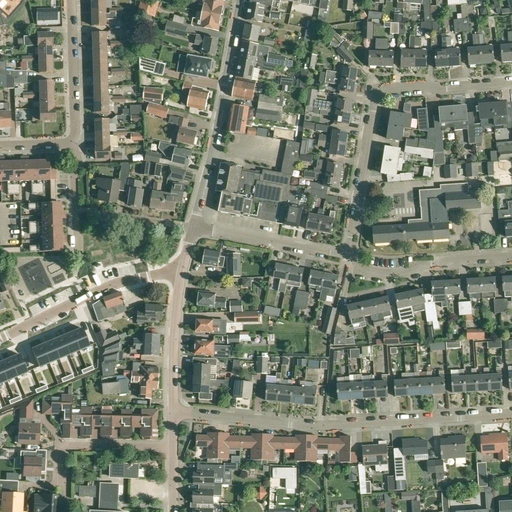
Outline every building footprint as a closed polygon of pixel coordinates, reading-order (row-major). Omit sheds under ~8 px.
[(0,0),(0,25),(2,25),(5,25),(27,0),(26,0),(0,0)] [(106,14),(105,0),(91,0),(92,14),(106,14)] [(142,0),(140,0),(137,13),(152,16),(155,3),(142,0)] [(203,13),(221,16),(221,15),(223,14),(224,11),(222,9),(222,8),(223,2),(220,1),(220,0),(192,0),(192,3),(205,5),(203,13)] [(250,0),(250,3),(271,7),(270,10),(278,12),(279,4),(319,14),(319,9),(309,6),(287,0),(250,0)] [(320,0),(287,0),(309,6),(319,9),(320,0)] [(320,0),(319,9),(327,10),(328,0),(320,0)] [(344,0),(343,10),(351,11),(352,0),(344,0)] [(271,7),(250,3),(247,21),(261,23),(263,11),(271,12),(270,17),(279,18),(280,12),(278,12),(270,10),(271,7)] [(467,19),(466,3),(460,4),(461,14),(457,14),(457,20),(461,19),(467,19)] [(109,14),(106,14),(92,14),(93,26),(106,26),(106,20),(116,19),(116,14),(116,9),(109,9),(109,14)] [(58,13),(47,13),(47,23),(59,23),(58,13)] [(221,16),(203,13),(202,20),(193,19),(192,26),(217,31),(219,25),(219,23),(222,22),(222,19),(220,17),(221,16)] [(173,23),(183,26),(185,18),(175,15),(173,23)] [(461,19),(457,20),(453,20),(455,33),(462,33),(461,19)] [(467,19),(461,19),(462,33),(470,32),(469,19),(467,19)] [(305,34),(315,35),(316,31),(315,31),(316,21),(312,20),(310,29),(307,29),(305,34)] [(432,21),(426,22),(423,22),(421,22),(421,28),(425,28),(425,34),(431,34),(431,27),(432,27),(432,23),(432,21)] [(183,26),(173,23),(168,22),(165,31),(183,36),(186,27),(183,26)] [(398,35),(398,24),(391,24),(390,35),(398,35)] [(257,42),(260,27),(245,25),(243,40),(257,42)] [(331,33),(342,45),(341,45),(346,50),(351,45),(347,40),(345,42),(334,30),(331,33)] [(509,46),(501,46),(502,63),(511,62),(511,31),(511,32),(508,32),(509,46)] [(38,47),(51,46),(51,45),(52,45),(52,33),(36,34),(36,36),(23,37),(24,46),(37,46),(38,47)] [(93,47),(107,46),(106,33),(93,33),(93,47)] [(315,35),(305,34),(304,40),(313,42),(315,35)] [(215,56),(218,39),(196,35),(194,44),(203,46),(202,54),(215,56)] [(479,43),(479,35),(474,35),(475,43),(474,43),(474,49),(467,49),(469,66),(481,65),(480,48),(481,48),(480,46),(479,46),(479,44),(479,43)] [(480,48),(481,65),(494,64),(492,47),(486,47),(486,42),(484,43),(483,35),(479,35),(479,43),(479,44),(479,46),(480,46),(481,48),(480,48)] [(446,51),(448,68),(461,67),(459,50),(452,51),(451,37),(445,38),(446,47),(445,47),(445,49),(447,49),(447,51),(446,51)] [(274,46),(275,40),(265,38),(264,44),(274,46)] [(414,46),(414,38),(410,38),(409,51),(401,51),(400,68),(413,68),(414,51),(414,49),(413,49),(413,46),(414,46)] [(419,38),(414,38),(414,46),(413,46),(413,49),(414,49),(414,51),(413,68),(426,68),(426,52),(419,51),(419,38)] [(446,47),(445,38),(441,38),(442,45),(441,44),(442,52),(434,52),(435,69),(448,68),(446,51),(447,51),(447,49),(445,49),(445,47),(446,47)] [(381,67),(382,40),(375,40),(375,52),(369,52),(369,67),(381,67)] [(382,40),(381,67),(393,67),(393,53),(387,53),(388,40),(382,40)] [(338,49),(340,44),(332,41),(330,46),(338,49)] [(242,42),(239,59),(267,65),(268,63),(276,64),(277,59),(269,57),(268,59),(256,56),(258,45),(242,42)] [(51,46),(38,47),(38,56),(33,56),(32,51),(26,51),(26,56),(21,56),(21,60),(38,60),(52,60),(51,46)] [(107,60),(107,46),(93,47),(94,60),(107,60)] [(349,64),(354,59),(343,48),(338,53),(349,64)] [(317,56),(311,55),(308,69),(315,70),(317,56)] [(212,61),(189,56),(187,65),(185,65),(184,72),(186,73),(185,74),(188,75),(188,76),(194,78),(194,76),(207,78),(208,70),(210,71),(211,69),(212,70),(214,63),(212,62),(212,61)] [(158,62),(139,57),(140,71),(155,75),(158,62)] [(267,65),(239,59),(236,77),(251,80),(253,68),(259,69),(275,72),(276,64),(268,63),(267,65)] [(52,73),(52,60),(38,60),(21,60),(21,63),(26,63),(27,69),(38,69),(38,73),(52,73)] [(108,73),(107,60),(94,60),(94,73),(108,73)] [(327,71),(326,73),(329,73),(329,77),(337,79),(339,80),(339,78),(341,79),(356,82),(357,70),(343,67),(342,74),(327,71)] [(307,89),(308,85),(309,71),(301,69),(299,88),(307,89)] [(111,77),(111,75),(111,73),(108,73),(94,73),(94,87),(108,86),(108,77),(111,77)] [(326,73),(325,83),(340,85),(339,91),(354,94),(356,82),(341,79),(339,78),(339,80),(337,79),(329,77),(329,73),(326,73)] [(14,78),(0,74),(0,89),(14,89),(14,78)] [(293,80),(281,78),(281,85),(292,87),(293,80)] [(252,100),(255,83),(235,79),(232,97),(252,100)] [(39,94),(52,94),(52,81),(38,81),(39,93),(22,93),(22,89),(14,89),(14,96),(39,96),(39,94)] [(205,110),(209,92),(192,89),(192,85),(184,83),(182,91),(191,92),(188,107),(205,110)] [(307,89),(305,107),(317,108),(318,102),(315,101),(316,91),(317,86),(308,85),(307,89)] [(95,100),(112,100),(112,97),(112,96),(108,96),(108,86),(94,87),(95,100)] [(165,101),(161,100),(163,90),(145,87),(142,101),(163,106),(165,101)] [(39,96),(14,96),(14,109),(20,109),(20,99),(22,99),(39,99),(39,108),(53,107),(52,94),(39,94),(39,96)] [(259,95),(257,108),(276,111),(282,112),(282,108),(283,99),(278,98),(259,95)] [(113,103),(112,100),(95,100),(95,113),(109,113),(109,104),(113,104),(113,103)] [(324,105),(323,109),(323,110),(332,111),(332,112),(334,112),(334,111),(336,111),(336,112),(350,114),(352,102),(338,100),(337,106),(332,105),(332,107),(324,105)] [(492,105),(494,120),(495,127),(504,126),(504,129),(508,129),(506,103),(501,104),(501,102),(493,103),(493,104),(492,105)] [(0,103),(0,127),(10,127),(9,112),(8,112),(8,103),(0,103)] [(143,112),(146,113),(146,114),(165,119),(168,109),(145,103),(143,112)] [(247,131),(245,131),(249,108),(230,105),(226,131),(256,135),(257,129),(248,128),(247,131)] [(494,120),(492,105),(479,106),(480,121),(494,120)] [(131,115),(141,115),(141,106),(130,107),(131,115)] [(453,108),(454,123),(455,128),(462,127),(462,122),(467,122),(466,106),(453,108)] [(53,107),(39,108),(39,109),(38,109),(38,116),(31,116),(31,121),(54,120),(54,109),(53,109),(53,107)] [(276,111),(257,108),(257,109),(254,108),(253,115),(259,116),(260,115),(267,116),(267,118),(277,119),(278,112),(276,112),(276,111)] [(435,141),(434,151),(433,166),(445,164),(444,152),(442,131),(445,131),(447,128),(454,127),(454,123),(453,108),(439,109),(441,124),(445,124),(445,126),(444,127),(441,127),(441,128),(434,128),(434,129),(435,141)] [(323,110),(323,109),(321,109),(320,115),(335,118),(334,123),(349,126),(350,114),(336,112),(336,111),(334,111),(334,112),(332,112),(332,111),(323,110)] [(427,116),(427,109),(413,111),(414,118),(427,116)] [(391,112),(389,126),(403,128),(409,129),(411,116),(405,115),(405,114),(391,112)] [(168,123),(177,125),(176,131),(180,132),(177,142),(194,146),(197,132),(186,130),(188,120),(170,116),(168,123)] [(428,129),(428,119),(420,120),(421,130),(428,129)] [(120,136),(120,131),(116,131),(116,125),(109,125),(109,120),(95,120),(96,133),(113,133),(113,136),(117,136),(120,136)] [(474,124),(475,137),(482,136),(481,123),(474,124)] [(475,137),(474,124),(467,125),(469,144),(476,143),(475,137)] [(328,133),(329,127),(316,125),(315,131),(328,133)] [(403,128),(389,126),(387,139),(401,141),(403,128)] [(428,129),(427,140),(419,139),(418,148),(434,151),(435,141),(434,129),(428,129)] [(319,135),(318,141),(327,143),(329,144),(329,142),(331,143),(331,144),(345,146),(347,134),(333,132),(332,137),(319,135)] [(118,147),(117,136),(113,136),(113,133),(96,133),(96,147),(110,146),(110,147),(118,147)] [(406,139),(405,146),(418,148),(419,141),(406,139)] [(222,192),(280,202),(286,203),(292,169),(297,170),(301,144),(289,141),(283,174),(263,170),(262,175),(247,172),(247,173),(241,172),(241,167),(221,163),(216,191),(222,192)] [(327,143),(318,141),(318,145),(331,148),(329,155),(344,158),(345,146),(331,144),(331,143),(329,142),(329,144),(327,143)] [(167,159),(173,160),(173,163),(188,166),(191,154),(176,150),(177,147),(160,143),(158,150),(167,159)] [(511,144),(497,146),(498,161),(511,159),(511,144)] [(110,159),(110,147),(110,146),(96,147),(96,148),(95,148),(95,160),(110,159)] [(418,148),(405,146),(404,152),(417,154),(418,148)] [(383,160),(398,162),(400,149),(385,147),(385,152),(383,153),(382,158),(383,159),(383,160)] [(301,148),(300,155),(313,157),(314,150),(301,148)] [(159,164),(161,156),(147,153),(145,161),(159,164)] [(133,163),(143,161),(142,155),(132,156),(133,163)] [(313,157),(300,155),(299,161),(312,163),(313,157)] [(398,162),(383,160),(381,174),(396,176),(397,171),(401,172),(402,164),(398,163),(398,162)] [(24,161),(24,162),(24,173),(25,180),(31,180),(31,193),(37,193),(37,180),(37,173),(36,161),(24,161)] [(36,161),(37,173),(37,180),(37,193),(43,193),(43,180),(49,180),(49,179),(50,179),(50,181),(50,191),(50,201),(51,203),(56,202),(56,200),(55,191),(55,181),(55,179),(55,178),(55,175),(55,170),(55,165),(55,164),(55,161),(36,161)] [(0,162),(0,164),(0,174),(0,181),(7,181),(7,194),(13,194),(13,181),(13,174),(12,162),(0,162)] [(24,162),(12,162),(13,174),(13,181),(13,194),(19,194),(19,181),(25,180),(24,173),(24,162)] [(127,184),(128,180),(130,162),(121,163),(118,182),(97,179),(96,187),(100,188),(98,200),(116,203),(119,182),(127,184)] [(314,168),(313,173),(322,175),(324,175),(324,174),(327,174),(326,175),(341,178),(342,166),(328,164),(322,162),(322,167),(318,166),(317,169),(314,168)] [(149,175),(151,164),(143,163),(141,174),(149,175)] [(451,165),(453,178),(462,177),(460,163),(451,165)] [(159,178),(161,165),(152,164),(150,176),(159,178)] [(196,175),(185,173),(185,170),(169,167),(167,179),(182,183),(183,179),(194,182),(196,175)] [(322,175),(313,173),(305,172),(304,178),(325,181),(325,187),(339,189),(341,178),(326,175),(327,174),(324,174),(324,175),(322,175)] [(414,180),(413,173),(400,174),(401,181),(414,180)] [(127,184),(125,196),(129,197),(128,205),(129,205),(130,207),(134,207),(136,206),(140,207),(143,190),(140,190),(141,182),(128,180),(127,184)] [(164,194),(162,210),(174,212),(176,201),(181,202),(184,185),(173,183),(171,195),(164,194)] [(440,185),(440,189),(419,191),(420,207),(421,207),(422,219),(417,220),(408,220),(408,226),(373,229),(374,244),(391,242),(391,240),(416,238),(416,240),(449,238),(447,210),(481,208),(479,192),(469,193),(468,183),(440,185)] [(162,210),(164,194),(159,193),(160,185),(154,184),(150,208),(162,210)] [(280,202),(222,192),(218,212),(276,223),(280,202)] [(289,197),(288,205),(284,224),(299,226),(303,208),(298,207),(300,199),(289,197)] [(51,203),(28,203),(28,210),(41,209),(41,215),(65,214),(65,212),(61,212),(60,202),(56,202),(51,203)] [(319,232),(321,217),(323,210),(318,209),(316,216),(309,214),(306,229),(319,232)] [(511,236),(511,221),(510,222),(509,215),(509,210),(498,211),(499,231),(506,230),(506,237),(511,236)] [(329,218),(321,217),(319,232),(331,234),(335,213),(330,211),(329,218)] [(65,214),(41,215),(41,221),(28,221),(28,227),(61,226),(61,216),(65,216),(65,214)] [(62,237),(61,226),(28,227),(28,234),(42,233),(42,239),(66,238),(66,237),(62,237)] [(66,238),(42,239),(42,245),(29,246),(29,252),(62,251),(62,240),(66,240),(66,238)] [(223,268),(225,257),(220,256),(220,252),(205,250),(203,264),(218,267),(223,268)] [(240,276),(240,259),(240,254),(228,254),(228,276),(240,276)] [(286,285),(290,267),(276,264),(274,278),(280,279),(278,292),(285,293),(286,285)] [(303,270),(290,267),(286,285),(300,288),(303,270)] [(321,293),(325,273),(311,271),(308,285),(317,286),(316,292),(321,293)] [(325,273),(321,293),(319,301),(325,302),(326,296),(334,298),(338,276),(325,273)] [(9,289),(3,277),(2,274),(0,274),(0,284),(3,292),(9,289)] [(511,302),(511,277),(502,278),(503,291),(504,291),(505,297),(511,297),(511,302)] [(481,279),(482,299),(494,298),(494,292),(495,292),(494,278),(481,279)] [(482,299),(481,279),(467,280),(468,294),(469,294),(470,300),(482,299)] [(446,282),(447,295),(460,295),(459,281),(446,282)] [(447,295),(446,282),(432,282),(433,296),(447,295)] [(423,290),(409,293),(413,313),(425,310),(427,323),(433,322),(430,307),(425,308),(425,304),(423,290)] [(300,308),(303,292),(297,291),(294,307),(292,316),(299,318),(301,308),(300,308)] [(119,293),(111,296),(102,299),(104,305),(92,309),(97,323),(117,316),(126,311),(124,305),(122,302),(123,301),(120,292),(119,292),(119,293)] [(196,303),(198,304),(197,306),(225,309),(226,300),(215,299),(215,294),(199,292),(198,298),(196,299),(196,303)] [(310,293),(303,292),(300,308),(301,308),(306,309),(310,293)] [(409,293),(395,296),(398,309),(397,309),(399,318),(400,321),(407,319),(409,327),(416,325),(415,322),(413,313),(409,293)] [(387,297),(374,300),(377,314),(380,326),(385,325),(383,319),(385,318),(384,313),(390,311),(387,297)] [(507,299),(500,300),(501,313),(501,317),(501,322),(508,321),(507,317),(508,317),(507,299)] [(377,314),(374,300),(360,303),(364,317),(370,316),(371,321),(372,321),(374,328),(380,326),(377,314)] [(230,312),(243,312),(242,301),(230,302),(230,312)] [(364,317),(360,303),(347,306),(352,326),(365,323),(364,317)] [(145,305),(144,313),(136,313),(136,322),(149,323),(150,319),(155,320),(160,320),(161,306),(145,305)] [(330,334),(334,318),(336,309),(329,307),(323,332),(330,334)] [(222,333),(223,325),(212,324),(213,320),(197,319),(196,332),(222,333)] [(242,324),(235,324),(235,329),(227,329),(227,334),(245,334),(245,331),(242,331),(242,324)] [(71,333),(79,351),(90,347),(82,328),(71,333)] [(484,330),(467,331),(467,340),(484,339),(484,330)] [(346,345),(346,333),(341,332),(335,331),(334,346),(346,345)] [(101,348),(118,340),(114,332),(105,336),(103,332),(95,335),(101,348)] [(71,333),(61,337),(69,356),(79,351),(71,333)] [(399,344),(398,334),(383,335),(384,345),(399,344)] [(133,345),(158,346),(159,336),(142,335),(142,340),(133,339),(133,345)] [(59,360),(69,356),(61,337),(51,341),(59,360)] [(120,339),(118,340),(101,348),(100,365),(113,364),(118,363),(117,362),(111,363),(111,354),(120,352),(120,339)] [(195,354),(212,355),(212,357),(224,358),(225,346),(213,346),(213,341),(196,340),(195,354)] [(51,341),(42,345),(49,364),(59,360),(51,341)] [(487,353),(487,349),(487,342),(476,343),(477,349),(476,349),(476,354),(487,353)] [(39,368),(49,364),(42,345),(31,350),(39,368)] [(158,346),(133,345),(133,349),(129,349),(128,353),(128,355),(158,356),(158,346)] [(360,358),(359,349),(350,350),(350,359),(360,358)] [(340,363),(341,352),(334,351),(333,362),(340,363)] [(17,378),(27,373),(19,355),(9,359),(17,378)] [(257,357),(256,374),(257,374),(267,374),(268,358),(257,357)] [(17,378),(9,359),(0,362),(0,365),(7,382),(17,378)] [(216,380),(216,374),(210,374),(211,366),(217,366),(217,359),(203,359),(203,366),(195,365),(194,379),(210,380),(216,380)] [(241,360),(234,360),(232,374),(239,375),(241,360)] [(433,394),(432,379),(431,372),(430,365),(426,366),(427,372),(426,372),(427,379),(419,380),(420,395),(433,394)] [(420,395),(419,380),(419,373),(418,373),(418,367),(413,367),(414,373),(414,380),(407,381),(408,396),(420,395)] [(131,377),(157,379),(157,368),(140,368),(140,372),(131,371),(125,370),(125,376),(131,376),(131,377)] [(490,391),(489,376),(489,368),(483,369),(484,376),(477,376),(478,392),(490,391)] [(497,375),(489,376),(490,391),(503,390),(501,368),(496,368),(497,375)] [(472,377),(464,377),(465,393),(478,392),(477,376),(476,369),(471,369),(472,377)] [(465,393),(464,377),(464,370),(451,371),(452,378),(453,393),(465,393)] [(439,378),(432,379),(433,394),(445,393),(444,371),(439,372),(439,378)] [(278,402),(280,387),(281,374),(276,373),(275,386),(267,385),(265,401),(278,402)] [(408,396),(407,381),(406,373),(401,374),(402,381),(394,382),(395,397),(408,396)] [(256,374),(252,375),(246,374),(245,383),(236,382),(235,398),(250,399),(252,384),(256,384),(257,374),(256,374)] [(375,398),(374,383),(374,375),(369,376),(370,383),(361,383),(362,399),(375,398)] [(382,382),(374,383),(375,398),(388,397),(387,375),(381,375),(382,382)] [(131,376),(121,376),(101,378),(102,395),(119,393),(119,389),(126,387),(126,382),(131,381),(131,383),(139,384),(139,398),(151,399),(151,389),(156,389),(157,379),(131,377),(131,376)] [(362,399),(361,383),(361,376),(357,377),(357,384),(349,384),(350,399),(362,399)] [(350,399),(349,384),(349,377),(344,377),(345,385),(337,385),(338,400),(350,399)] [(210,380),(194,379),(193,393),(199,393),(199,399),(212,400),(212,393),(209,393),(210,386),(224,387),(224,389),(231,389),(232,380),(225,379),(225,381),(216,380),(210,380)] [(280,387),(278,402),(290,403),(292,388),(292,381),(288,380),(287,387),(280,387)] [(299,389),(292,388),(290,403),(303,404),(304,389),(305,382),(300,381),(299,389)] [(304,389),(303,404),(315,406),(317,390),(317,383),(313,383),(312,390),(304,389)] [(71,416),(71,396),(61,395),(61,404),(51,404),(51,401),(43,401),(42,415),(51,415),(51,414),(60,414),(60,424),(63,424),(63,439),(70,439),(71,426),(70,426),(71,416)] [(31,425),(31,419),(31,400),(19,405),(19,418),(25,419),(25,425),(19,424),(18,444),(38,445),(39,425),(31,425)] [(80,416),(71,416),(70,426),(71,426),(80,426),(80,436),(85,436),(85,439),(90,439),(91,426),(90,426),(90,416),(91,416),(91,409),(80,408),(80,416)] [(100,416),(91,416),(90,416),(90,426),(91,426),(100,427),(100,436),(105,437),(105,439),(110,440),(111,427),(110,427),(110,417),(111,417),(111,410),(100,410),(100,416)] [(141,415),(131,415),(130,427),(131,427),(140,427),(140,437),(142,437),(142,440),(157,440),(157,410),(141,410),(141,415)] [(120,417),(111,417),(110,417),(110,427),(111,427),(120,427),(120,437),(125,437),(125,440),(130,440),(131,427),(130,427),(131,415),(131,411),(121,411),(120,417)] [(217,459),(218,433),(210,433),(210,436),(196,436),(196,446),(208,446),(208,463),(218,463),(218,459),(217,459)] [(227,433),(218,433),(217,459),(218,459),(228,460),(228,447),(240,447),(240,437),(226,437),(227,433)] [(240,437),(240,447),(252,447),(251,460),(262,461),(263,434),(254,434),(253,437),(240,437)] [(271,435),(263,434),(262,461),(272,461),(272,448),(284,448),(284,439),(271,438),(271,435)] [(298,439),(284,439),(284,448),(295,448),(295,461),(306,462),(307,436),(298,435),(298,439)] [(499,460),(508,460),(506,435),(497,436),(497,435),(489,435),(489,437),(481,437),(482,451),(498,450),(499,460)] [(307,436),(306,462),(307,462),(307,465),(316,465),(316,462),(317,449),(328,450),(328,440),(315,439),(315,436),(307,436)] [(328,440),(328,450),(340,450),(339,463),(350,463),(351,437),(342,437),(342,440),(328,440)] [(441,440),(442,453),(441,453),(441,455),(442,455),(442,459),(466,458),(464,437),(454,437),(454,439),(441,440)] [(404,455),(427,454),(426,440),(413,441),(413,440),(403,440),(404,455)] [(376,471),(388,471),(386,441),(379,442),(379,446),(362,447),(363,460),(375,459),(376,471)] [(45,459),(35,459),(35,452),(20,452),(20,459),(24,459),(23,476),(39,477),(40,472),(43,472),(43,467),(45,467),(45,459)] [(405,481),(404,460),(394,461),(396,481),(405,481)] [(435,462),(435,473),(436,479),(436,481),(444,480),(442,461),(435,462)] [(435,473),(435,462),(427,462),(428,473),(435,473)] [(137,478),(137,465),(109,464),(109,477),(137,478)] [(363,464),(358,465),(360,495),(366,494),(364,467),(364,464),(363,464)] [(213,485),(214,477),(223,478),(224,466),(200,465),(199,469),(201,470),(201,471),(200,473),(194,473),(194,475),(191,478),(194,480),(193,484),(201,485),(213,485)] [(296,469),(273,469),(273,479),(286,479),(286,489),(296,489),(296,469)] [(484,487),(488,487),(487,475),(478,475),(478,488),(484,487)] [(0,500),(2,501),(1,511),(21,511),(22,494),(17,494),(18,482),(0,480),(0,500)] [(100,484),(99,496),(116,497),(116,485),(100,484)] [(213,485),(201,485),(201,491),(199,492),(193,492),(193,494),(191,497),(193,499),(193,503),(200,504),(213,504),(213,497),(214,496),(222,497),(222,485),(213,485)] [(95,498),(95,487),(79,486),(79,497),(95,498)] [(493,487),(488,487),(485,487),(486,510),(488,510),(488,511),(495,510),(493,487)] [(415,497),(415,501),(413,501),(413,511),(420,511),(420,501),(419,492),(401,493),(401,498),(415,497)] [(57,496),(40,495),(40,496),(34,496),(33,511),(61,511),(61,510),(56,510),(57,496)] [(114,511),(116,497),(99,496),(98,511),(114,511)] [(511,511),(511,502),(499,503),(500,511),(511,511)]
